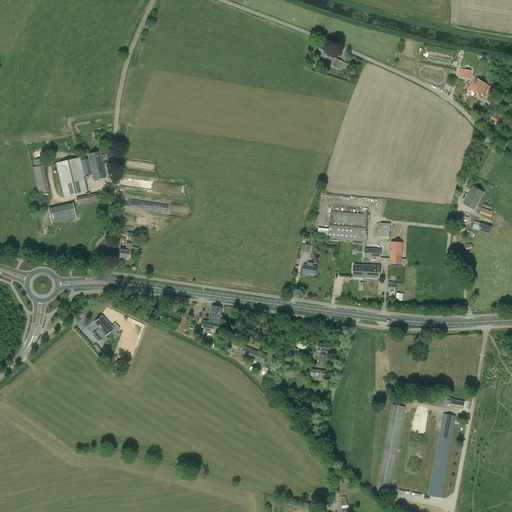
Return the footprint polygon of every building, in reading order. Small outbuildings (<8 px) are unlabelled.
[(331,60),(334,54),(321,47),(318,53),(331,60)] [(341,71),(345,63),(334,58),(330,65),(341,71)] [(470,80),(472,71),(464,69),(463,78),(470,80)] [(474,90),(476,92),(482,82),(475,78),(467,91),(471,94),(474,90)] [(486,96),(491,88),(482,82),(476,92),(478,93),(476,96),(480,98),(483,94),(486,96)] [(498,124),(501,119),(497,116),(496,118),(493,116),(491,119),(498,124)] [(89,159),(92,174),(93,180),(105,177),(100,151),(88,154),(89,159)] [(55,163),(63,197),(88,191),(87,186),(86,186),(85,180),(84,176),(92,174),(89,159),(80,160),(80,157),(55,163)] [(38,194),(50,192),(44,165),(32,167),(38,194)] [(474,210),(484,193),(473,186),(463,204),(474,210)] [(78,206),(98,201),(97,193),(76,198),(78,206)] [(76,218),(73,206),(49,212),(52,223),(76,218)] [(491,217),(493,211),(482,208),(480,213),(491,217)] [(367,241),(367,231),(366,231),(367,215),(331,212),(329,238),(367,241)] [(377,238),(389,238),(390,223),(377,223),(377,238)] [(401,264),(403,243),(391,242),(390,264),(401,264)] [(128,258),(129,252),(132,252),(133,244),(126,243),(125,251),(120,250),(119,256),(128,258)] [(302,244),(301,251),(309,253),(310,245),(302,244)] [(364,249),(364,257),(380,258),(380,249),(364,249)] [(308,262),(307,265),(304,265),(303,273),(309,274),(315,275),(317,267),(313,266),(314,263),(308,262)] [(353,277),(364,278),(364,274),(364,266),(364,265),(354,265),(353,277)] [(364,265),(364,266),(364,274),(364,278),(379,278),(380,266),(364,265)] [(218,330),(222,308),(212,306),(209,322),(203,321),(202,328),(218,330)] [(92,335),(99,342),(114,329),(102,316),(94,323),(99,329),(92,335)] [(225,352),(229,354),(231,350),(221,345),(219,349),(225,352)] [(264,364),(268,355),(244,346),(241,355),(264,364)] [(327,365),(328,355),(325,355),(319,354),(318,364),(327,365)] [(324,382),(325,371),(311,369),(310,376),(315,376),(314,380),(324,382)] [(447,397),(447,402),(451,403),(450,407),(460,409),(460,406),(463,407),(464,402),(452,400),(453,398),(447,397)] [(390,488),(405,407),(392,404),(377,485),(390,488)] [(440,498),(456,416),(443,414),(428,495),(440,498)] [(348,511),(346,496),(337,497),(339,511),(348,511)] [(285,503),(283,511),(291,511),(292,504),(285,503)]
